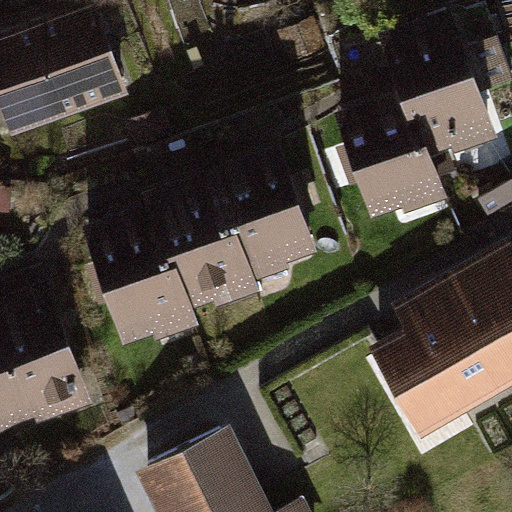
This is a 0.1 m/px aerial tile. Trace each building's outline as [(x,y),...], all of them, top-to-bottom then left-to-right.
[(22,77),(35,115),(123,84),(94,2),(0,34),(0,79),(2,84),(22,77)] [(388,35),(409,93),(425,138),(490,116),(480,86),(511,74),(511,69),(500,34),(466,46),(454,13),(388,35)] [(284,28),(297,71),(332,60),(319,18),(284,28)] [(425,138),(409,93),(344,115),(374,199),(439,177),(425,138)] [(171,111),(133,122),(142,151),(180,139),(171,111)] [(247,259),(312,237),(281,149),(216,172),(247,259)] [(251,271),(247,259),(216,172),(152,194),(156,205),(187,293),(251,271)] [(191,304),(187,293),(156,205),(90,228),(126,327),(191,304)] [(382,348),(424,419),(511,368),(511,246),(510,244),(432,290),(445,311),(382,348)] [(0,359),(55,340),(39,293),(0,306),(0,359)] [(0,379),(11,409),(72,387),(55,340),(0,359),(0,379)] [(150,460),(175,511),(182,511),(249,480),(222,426),(150,460)] [(264,511),(249,480),(182,511),(309,511),(302,498),(274,511),(264,511)]
